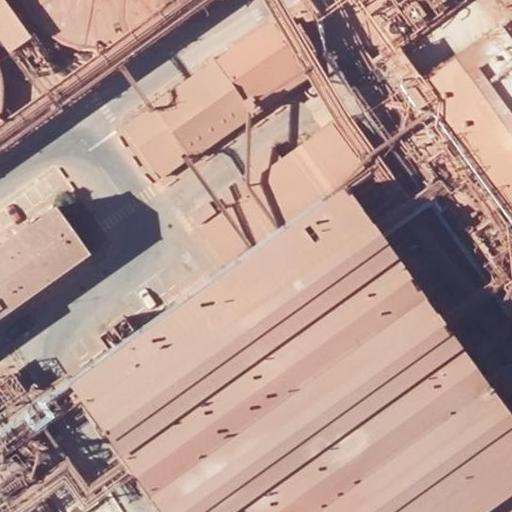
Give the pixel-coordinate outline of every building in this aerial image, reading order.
[(17,0),(18,2),(21,9),(25,16),(30,23),(35,29),(41,35),(48,40),(55,44),(62,47),(70,50),(78,52),(86,53),(94,54),(103,53),(111,52),(119,49),(127,46),(134,43),(141,38),(147,33),(153,27),(158,21),(163,14),(167,6),(169,0),(17,0)] [(0,55),(2,59),(25,43),(0,8),(0,55)] [(511,17),(416,85),(511,220),(511,17)] [(276,35),(295,61),(321,44),(312,22),(289,38),(284,30),(276,35)] [(149,106),(187,161),(305,77),(295,61),(276,35),(270,26),(213,66),(211,63),(149,106)] [(187,161),(149,106),(119,127),(157,182),(187,161)] [(340,188),(363,171),(330,125),(245,186),(249,192),(197,230),(226,270),(65,385),(156,511),(511,511),(511,420),(511,422),(340,188)] [(0,316),(86,255),(52,208),(0,245),(0,316)]
